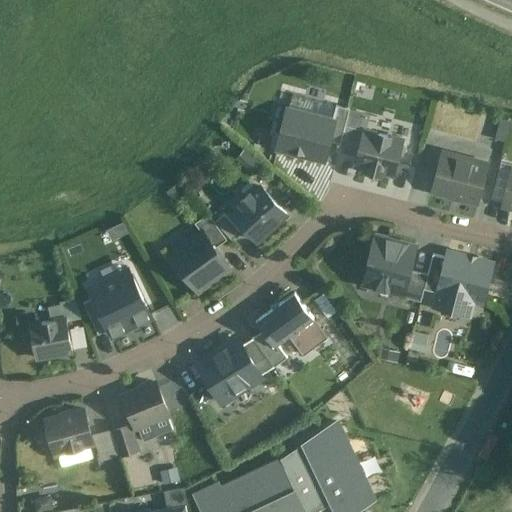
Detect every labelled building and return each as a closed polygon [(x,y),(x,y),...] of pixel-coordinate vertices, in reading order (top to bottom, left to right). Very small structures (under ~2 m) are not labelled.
[(336,104),(292,93),(288,109),(287,109),(278,147),(324,159),(329,140),(334,121),(332,120),(336,105),(336,104)] [(349,107),(336,104),(336,105),(332,120),(334,121),(329,140),(340,142),(349,107)] [(241,120),(233,115),(226,126),(235,131),(241,120)] [(402,139),(365,129),(356,164),(367,167),(367,170),(381,174),(382,171),(393,174),(398,156),(402,154),(404,147),(401,143),(402,139)] [(453,161),(440,157),(432,187),(479,199),(487,166),(471,162),(471,161),(469,158),(461,156),(458,158),(453,161)] [(511,167),(502,205),(511,207),(511,167)] [(261,185),(251,194),(249,193),(240,201),(242,203),(232,212),(257,240),(286,213),(261,185)] [(227,238),(208,212),(195,222),(202,232),(203,231),(215,247),(227,238)] [(240,231),(224,213),(216,221),(232,239),(240,231)] [(202,232),(172,253),(198,289),(201,287),(204,287),(210,283),(210,280),(219,273),(223,274),(228,270),(229,263),(225,257),(222,257),(215,247),(203,231),(202,232)] [(388,235),(380,233),(372,238),(370,247),(372,250),(366,271),(371,272),(368,284),(400,292),(403,293),(409,268),(415,245),(390,238),(388,235)] [(492,262),(447,251),(437,291),(434,305),(468,314),(473,298),(482,301),(492,262)] [(446,257),(433,253),(428,273),(424,288),(437,291),(446,257)] [(428,273),(409,268),(403,293),(400,292),(400,295),(421,300),(424,288),(428,273)] [(129,269),(89,288),(109,329),(111,334),(151,316),(129,269)] [(328,336),(295,291),(256,320),(263,329),(275,346),(278,343),(289,335),(303,354),(328,336)] [(109,329),(93,297),(83,302),(98,334),(109,329)] [(28,310),(17,311),(19,327),(30,325),(28,310)] [(66,317),(30,324),(36,357),(72,350),(66,317)] [(275,346),(263,329),(253,336),(274,366),(287,356),(278,343),(275,346)] [(274,366),(253,336),(242,343),(261,373),(261,374),(274,366)] [(239,337),(198,363),(221,400),(235,391),(239,392),(247,388),(248,384),(262,375),(261,374),(261,373),(242,343),(239,337)] [(156,381),(123,395),(135,426),(169,413),(156,381)] [(83,408),(46,418),(49,429),(45,430),(49,443),(52,442),(55,453),(93,443),(83,408)] [(203,511),(205,511),(354,511),(381,498),(339,416),(279,456),(215,485),(213,480),(187,491),(196,511),(203,511)] [(130,424),(113,430),(121,454),(138,449),(130,424)] [(185,486),(164,488),(165,502),(186,501),(185,486)]
